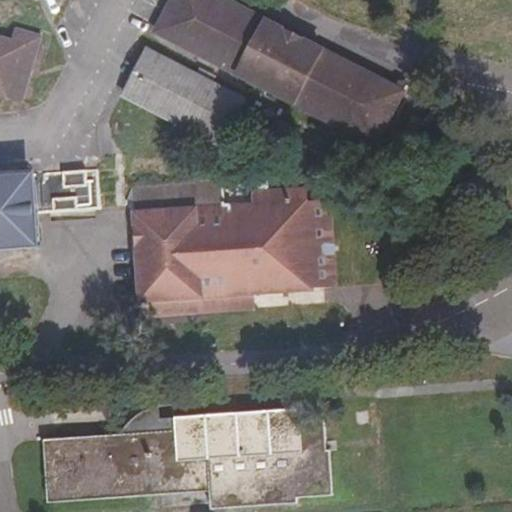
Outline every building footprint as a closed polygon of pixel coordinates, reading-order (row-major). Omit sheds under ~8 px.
[(403,85),(232,0),(170,0),(155,30),(375,140),(403,85)] [(0,93),(19,100),(37,33),(15,26),(9,42),(0,39),(0,93)] [(223,141),(244,97),(148,48),(136,70),(125,90),(223,141)] [(438,224),(471,189),(451,171),(419,206),(438,224)] [(89,205),(87,172),(0,178),(0,252),(30,250),(27,210),(89,205)] [(169,306),(253,300),(335,294),(329,208),(306,209),(305,196),(260,198),(260,212),(227,214),(225,188),(129,194),(126,210),(133,218),(139,306),(151,307),(151,323),(169,322),(169,306)] [(253,318),(253,300),(169,306),(169,322),(253,318)] [(207,499),(331,489),(324,412),(297,414),(297,402),(170,409),(171,424),(43,432),(48,493),(207,482),(207,499)]
